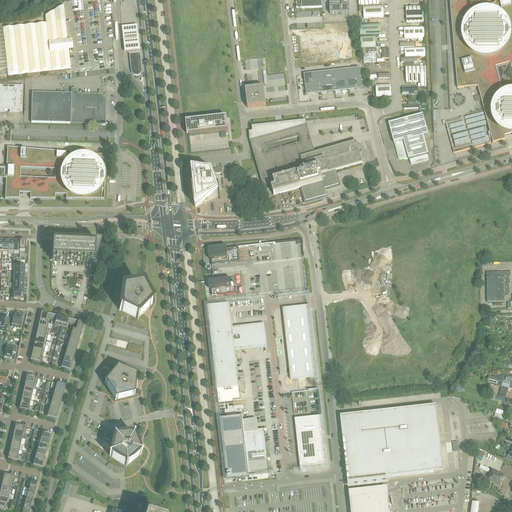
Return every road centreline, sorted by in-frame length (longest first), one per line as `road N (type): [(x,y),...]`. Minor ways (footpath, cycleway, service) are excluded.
road 1 (primary): [(171,222),(146,0)]
road 2 (primary): [(194,418),(172,230)]
road 3 (primary): [(164,229),(184,408)]
road 4 (unclassified): [(338,474),(319,300)]
road 5 (residential): [(287,479),(269,305)]
road 6 (tertiary): [(172,230),(224,233),(306,221)]
road 7 (tertiary): [(305,214),(171,222)]
road 8 (unclassified): [(370,117),(396,102),(392,0)]
road 9 (tertiary): [(391,193),(511,158)]
